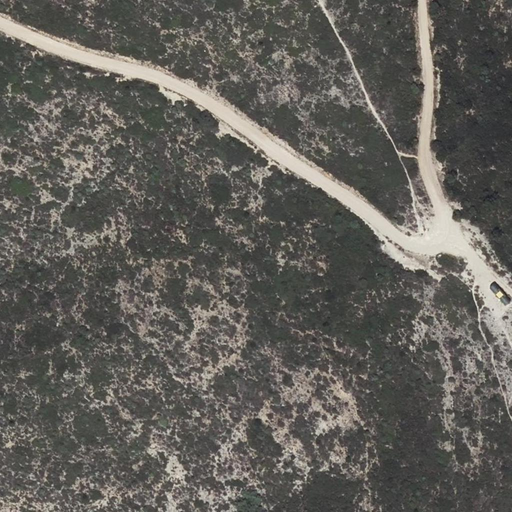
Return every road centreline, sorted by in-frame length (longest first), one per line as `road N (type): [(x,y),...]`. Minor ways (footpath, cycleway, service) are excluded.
road 1 (track): [(0,22),(206,101),(409,243),(428,246),(444,231)]
road 2 (track): [(444,231),(420,151),(425,119),(414,0)]
